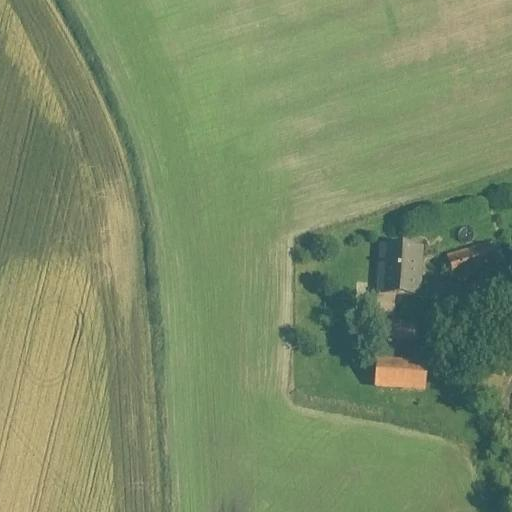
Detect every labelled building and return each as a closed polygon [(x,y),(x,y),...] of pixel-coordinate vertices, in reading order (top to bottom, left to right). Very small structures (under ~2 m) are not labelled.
[(445,255),(454,281),(497,268),(489,241),(445,255)] [(397,299),(422,299),(424,244),(378,242),(376,298),(397,299)] [(397,299),(376,298),(375,317),(380,318),(396,318),(397,299)] [(396,318),(380,318),(379,338),(423,340),(424,319),(396,318)] [(428,358),(377,356),(376,388),(427,390),(428,358)]
